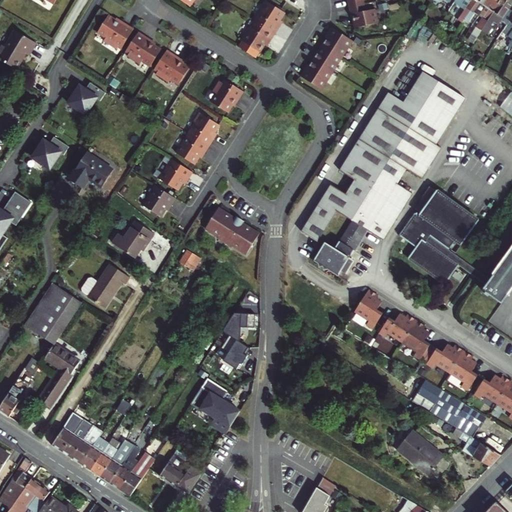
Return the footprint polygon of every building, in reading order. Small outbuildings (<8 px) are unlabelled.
[(342,0),(345,13),(348,12),(349,19),(350,25),(372,21),(369,7),(361,9),(359,0),(342,0)] [(455,0),(455,2),(461,6),(464,2),(468,5),(459,17),(464,21),(478,0),(455,0)] [(481,4),(485,7),(490,0),(478,0),(464,21),(461,26),(464,28),(481,4)] [(480,31),(485,25),(501,0),(490,0),(485,7),(478,17),(482,20),(476,28),(468,40),(473,43),(480,31)] [(511,0),(501,0),(485,25),(480,31),(487,35),(491,28),(489,27),(492,23),(497,26),(500,21),(506,26),(511,16),(511,11),(508,9),(511,3),(511,0)] [(264,1),(252,19),(273,32),(280,21),(277,19),(282,12),(278,10),(274,7),(264,1)] [(113,19),(107,15),(96,32),(105,38),(103,40),(115,48),(117,46),(120,47),(132,28),(120,20),(118,22),(113,19)] [(511,39),(506,48),(511,51),(511,49),(511,16),(506,26),(496,40),(502,45),(511,30),(511,39)] [(273,32),(252,19),(239,39),(257,50),(261,44),(264,46),(273,32)] [(315,86),(336,55),(347,38),(326,24),(321,32),(323,33),(321,37),(311,51),(302,65),(302,66),(300,64),(294,72),(315,86)] [(140,65),(142,62),(149,67),(160,50),(154,46),(149,43),(150,40),(137,32),(125,51),(129,54),(127,57),(140,65)] [(0,51),(0,60),(6,64),(5,66),(17,73),(26,58),(29,59),(36,47),(14,34),(4,49),(2,48),(0,51)] [(166,50),(153,70),(157,72),(155,75),(167,83),(170,80),(177,85),(188,68),(182,64),(177,61),(178,58),(166,50)] [(349,256),(367,229),(382,239),(412,193),(397,183),(407,169),(421,179),(442,148),(437,145),(467,99),(432,76),(413,106),(398,96),(348,172),(357,178),(363,182),(361,185),(354,196),(339,186),(308,233),(324,243),(343,214),(358,224),(341,250),(331,244),(320,263),(323,265),(321,269),(325,267),(324,270),(327,267),(336,274),(340,268),(346,272),(354,259),(349,256)] [(209,104),(226,115),(231,106),(235,101),(237,102),(242,94),(224,82),(222,86),(218,84),(212,94),(214,96),(209,104)] [(76,92),(68,104),(86,116),(96,99),(100,102),(106,93),(90,83),(85,90),(80,86),(79,87),(80,88),(77,93),(76,92)] [(511,92),(499,108),(511,117),(511,92)] [(135,102),(124,95),(120,100),(132,107),(135,102)] [(188,134),(208,147),(216,135),(213,133),(218,125),(201,114),(197,115),(194,120),(195,124),(188,134)] [(200,160),(208,147),(188,134),(176,154),(193,165),(197,158),(200,160)] [(40,147),(32,158),(50,170),(60,154),(64,156),(69,148),(54,138),(50,144),(44,141),(43,142),(45,142),(41,148),(40,147)] [(104,189),(114,172),(88,154),(71,179),(85,189),(91,180),(104,189)] [(172,160),(160,179),(177,190),(182,183),(184,185),(192,173),(172,160)] [(176,199),(156,187),(143,207),(161,218),(165,211),(168,213),(176,199)] [(414,208),(421,213),(436,192),(430,187),(414,208)] [(479,221),(437,191),(436,192),(421,213),(420,215),(417,213),(400,236),(416,248),(408,258),(445,285),(459,266),(426,243),(430,237),(449,250),(456,241),(462,245),(479,221)] [(0,249),(8,238),(3,234),(11,222),(16,225),(31,203),(15,192),(2,211),(0,209),(0,249)] [(220,206),(206,228),(219,237),(218,238),(232,247),(233,246),(246,254),(260,233),(244,222),(245,221),(237,215),(236,217),(220,206)] [(125,251),(131,243),(138,231),(141,233),(145,227),(126,214),(115,230),(110,226),(103,237),(125,251)] [(131,243),(134,244),(141,233),(138,231),(131,243)] [(430,237),(426,243),(459,266),(486,285),(490,280),(449,250),(430,237)] [(197,254),(188,247),(180,261),(189,267),(197,254)] [(511,289),(511,249),(490,280),(486,285),(483,290),(486,292),(485,294),(488,297),(489,295),(502,304),(511,289)] [(202,258),(197,254),(189,267),(194,270),(202,258)] [(126,283),(130,276),(111,263),(99,281),(92,277),(89,277),(82,288),(82,291),(89,296),(88,297),(104,307),(122,280),(126,283)] [(81,303),(53,283),(25,325),(54,344),(81,303)] [(380,295),(371,289),(356,311),(370,321),(367,325),(374,329),(385,313),(379,309),(384,302),(378,298),(380,295)] [(229,335),(240,342),(240,328),(254,328),(254,314),(233,313),(222,331),(229,335)] [(404,342),(418,319),(409,313),(407,316),(401,313),(396,320),(391,316),(380,333),(387,337),(389,333),(404,342)] [(427,326),(418,319),(404,342),(417,351),(415,355),(421,360),(432,344),(426,340),(431,332),(425,329),(427,326)] [(223,361),(236,370),(240,364),(242,365),(247,356),(246,355),(242,353),(246,346),(240,342),(229,335),(221,348),(228,353),(223,361)] [(451,372),(465,350),(456,344),(454,347),(448,343),(444,351),(438,347),(437,348),(434,346),(425,360),(428,362),(427,363),(434,367),(437,363),(451,372)] [(45,357),(61,368),(39,400),(49,407),(80,362),(54,344),(45,357)] [(246,346),(242,353),(246,355),(250,349),(246,346)] [(475,356),(465,350),(451,372),(465,382),(462,386),(469,390),(479,374),(473,370),(478,363),(473,359),(475,356)] [(32,359),(24,370),(33,376),(41,365),(32,359)] [(498,403),(511,380),(511,379),(503,374),(501,377),(495,374),(491,381),(485,377),(475,394),(481,398),(484,394),(498,403)] [(20,377),(0,406),(0,411),(9,417),(12,412),(16,414),(21,407),(17,404),(31,385),(20,377)] [(207,378),(191,403),(204,411),(205,410),(217,418),(213,425),(225,433),(240,412),(222,400),(227,392),(207,378)] [(472,438),(485,416),(425,380),(416,395),(433,406),(429,412),(434,415),(444,421),(456,429),(463,433),(463,432),(472,438)] [(511,380),(498,403),(511,411),(511,412),(509,416),(511,417),(511,380)] [(126,412),(120,407),(114,414),(120,420),(126,412)] [(71,459),(88,433),(89,431),(92,426),(83,420),(73,434),(61,452),(71,459)] [(89,431),(88,433),(71,459),(81,465),(99,438),(102,432),(92,426),(89,431)] [(73,434),(64,427),(51,445),(61,452),(73,434)] [(130,440),(136,443),(143,432),(137,428),(130,440)] [(398,449),(436,472),(447,458),(412,432),(398,449)] [(477,449),(473,456),(491,466),(502,455),(472,438),(463,432),(463,433),(459,438),(477,449)] [(108,444),(99,438),(81,465),(90,471),(108,444)] [(473,456),(477,449),(459,438),(458,441),(472,450),(469,454),(473,456)] [(118,450),(108,444),(90,471),(100,478),(118,450)] [(0,448),(0,474),(12,457),(0,448)] [(432,476),(436,472),(398,449),(398,450),(432,476)] [(128,457),(118,450),(100,478),(109,484),(128,457)] [(144,453),(137,463),(119,490),(129,497),(155,460),(144,453)] [(200,473),(173,455),(160,476),(187,494),(200,473)] [(119,490),(137,463),(128,457),(109,484),(119,490)] [(1,499),(13,507),(34,479),(26,473),(33,463),(27,458),(10,485),(1,499)] [(323,478),(317,488),(329,496),(336,486),(323,478)] [(34,479),(13,507),(9,511),(8,511),(25,511),(28,508),(33,511),(36,511),(51,492),(34,479)] [(324,511),(327,506),(324,505),(329,496),(317,488),(302,511),(324,511)] [(40,511),(77,511),(71,507),(69,509),(52,497),(40,511)] [(399,511),(398,511),(425,511),(426,511),(420,506),(408,500),(399,511)] [(506,511),(496,502),(486,511),(506,511)] [(1,503),(0,504),(0,511),(5,511),(8,508),(1,503)]
